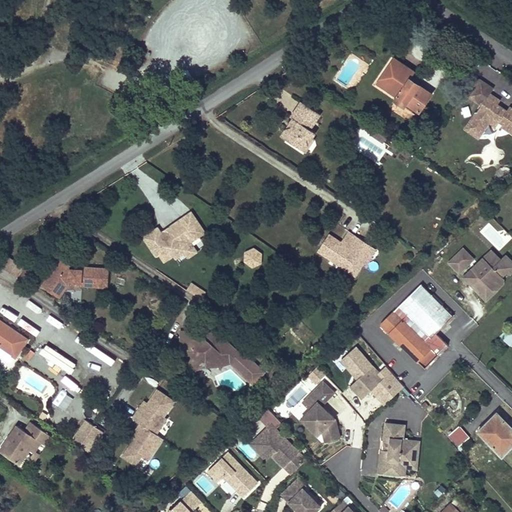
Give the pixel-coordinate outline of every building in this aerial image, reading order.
[(396,70),(401,62),(395,58),(378,83),(386,89),(391,81),(386,77),(393,68),(396,70)] [(386,89),(397,96),(394,100),(417,115),(432,93),(410,79),(415,72),(401,62),(396,70),(393,68),(386,77),(391,81),(386,89)] [(496,91),(480,80),(466,97),(479,107),(464,130),(478,140),(489,126),(494,128),(498,126),(511,135),(511,108),(511,109),(506,112),(499,107),(500,102),(492,96),(496,91)] [(320,115),(301,101),(291,116),(293,118),(280,136),(302,151),(315,133),(309,129),(320,115)] [(386,138),(374,130),(371,135),(383,143),(386,138)] [(191,211),(162,231),(166,237),(173,232),(170,228),(192,213),(191,211)] [(159,226),(143,237),(156,256),(159,254),(163,262),(173,255),(175,259),(193,247),(190,243),(199,237),(205,233),(192,213),(170,228),(173,232),(166,237),(162,231),(159,226)] [(374,249),(348,232),(344,239),(344,243),(342,245),(340,244),(329,236),(318,253),(355,277),(363,265),(374,249)] [(205,247),(199,237),(190,243),(193,247),(175,259),(179,264),(197,252),(205,247)] [(464,248),(450,262),(460,272),(474,258),(464,248)] [(366,267),(377,250),(374,249),(363,265),(366,267)] [(491,250),(464,277),(472,285),(476,280),(479,283),(474,287),(482,295),(491,287),(493,288),(497,288),(506,280),(502,276),(507,271),(511,265),(511,260),(505,254),(501,259),(491,250)] [(9,256),(2,266),(18,278),(25,267),(9,256)] [(256,272),(256,262),(248,256),(239,260),(239,270),(247,276),(256,272)] [(60,259),(42,285),(60,297),(66,288),(71,282),(71,279),(80,280),(80,286),(107,287),(108,268),(82,267),(81,270),(70,270),(70,266),(60,259)] [(80,280),(71,279),(71,282),(66,288),(80,286),(80,280)] [(188,291),(191,293),(203,301),(207,295),(192,285),(188,291)] [(425,369),(438,355),(447,344),(435,333),(451,316),(419,286),(399,306),(407,314),(402,320),(394,311),(381,325),(425,369)] [(491,287),(482,295),(487,300),(498,289),(497,288),(493,288),(491,287)] [(28,340),(0,321),(0,347),(15,358),(28,340)] [(201,366),(225,365),(251,388),(265,373),(215,327),(203,339),(193,331),(179,332),(181,352),(190,361),(188,363),(196,371),(201,366)] [(511,342),(511,333),(510,332),(503,339),(509,345),(511,342)] [(40,352),(70,375),(77,364),(48,342),(40,352)] [(378,372),(355,346),(340,360),(357,378),(350,385),(362,398),(371,389),(377,396),(385,388),(392,396),(403,386),(386,365),(378,372)] [(30,361),(35,351),(28,347),(22,357),(30,361)] [(306,376),(314,385),(327,373),(319,365),(306,376)] [(339,436),(335,418),(329,411),(327,413),(323,408),(324,407),(322,404),(335,391),(324,380),(302,401),(310,408),(301,417),(317,434),(320,430),(322,432),(324,440),(339,436)] [(176,402),(159,390),(151,402),(144,412),(141,410),(135,418),(143,423),(138,431),(141,433),(134,443),(125,455),(137,464),(144,455),(150,459),(165,438),(159,434),(169,419),(166,417),(176,402)] [(148,400),(141,410),(144,412),(151,402),(148,400)] [(511,427),(497,412),(477,431),(500,453),(511,443),(511,444),(511,427)] [(93,448),(104,430),(85,418),(74,437),(93,448)] [(405,423),(384,421),(382,441),(389,442),(388,450),(382,449),(380,449),(377,473),(398,475),(399,461),(402,460),(414,461),(416,439),(403,438),(405,423)] [(53,438),(32,423),(26,432),(19,426),(11,438),(14,440),(9,447),(6,445),(1,452),(21,466),(26,458),(32,449),(36,452),(42,443),(47,447),(53,438)] [(272,423),(256,438),(266,448),(264,450),(269,454),(272,451),(274,453),(273,455),(285,467),(286,466),(293,473),(307,459),(272,423)] [(450,430),(448,432),(459,446),(469,437),(459,426),(452,432),(450,430)] [(141,433),(138,431),(131,440),(134,443),(141,433)] [(266,448),(256,438),(251,443),(267,460),(273,455),(274,453),(272,451),(269,454),(264,450),(266,448)] [(419,439),(416,439),(414,461),(402,460),(399,461),(398,475),(405,476),(405,467),(416,469),(419,439)] [(36,452),(32,449),(26,458),(34,464),(40,455),(36,452)] [(228,451),(222,457),(226,460),(232,455),(228,451)] [(251,475),(232,455),(226,460),(222,457),(208,470),(219,480),(224,475),(243,496),(255,485),(248,478),(251,475)] [(293,473),(286,466),(285,467),(292,474),(293,473)] [(251,475),(248,478),(255,485),(258,483),(251,475)] [(298,479),(281,495),(296,511),(298,509),(300,511),(315,511),(320,507),(303,489),(305,487),(298,479)] [(447,491),(442,485),(426,501),(431,506),(447,491)] [(191,489),(167,511),(166,511),(189,511),(191,511),(202,500),(191,489)] [(354,511),(343,499),(329,511),(354,511)] [(451,502),(441,511),(463,511),(467,508),(461,502),(456,508),(451,502)]
